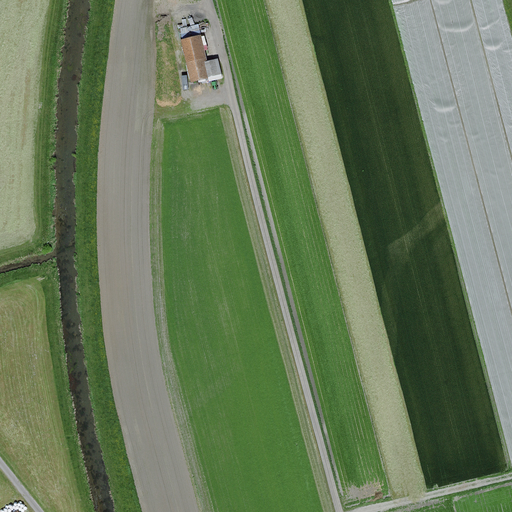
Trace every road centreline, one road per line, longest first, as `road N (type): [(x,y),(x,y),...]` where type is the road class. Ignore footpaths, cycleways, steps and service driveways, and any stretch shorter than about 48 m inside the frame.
road 1 (track): [(208,0),(338,511)]
road 2 (track): [(365,511),(511,478)]
